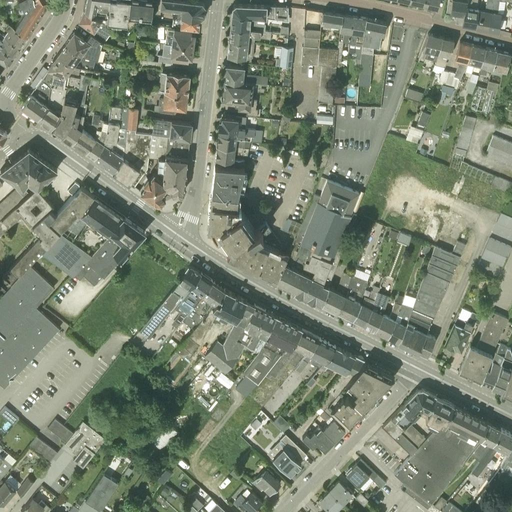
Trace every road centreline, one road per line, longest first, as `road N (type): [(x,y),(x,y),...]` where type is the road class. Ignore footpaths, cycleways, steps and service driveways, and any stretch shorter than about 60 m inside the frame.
road 1 (secondary): [(418,368),(178,235)]
road 2 (secondary): [(178,235),(198,170),(217,0)]
road 3 (residential): [(284,511),(418,368)]
road 4 (secondary): [(178,235),(43,137),(29,136)]
road 5 (residential): [(511,41),(335,0)]
road 6 (residential): [(29,136),(9,113),(7,96),(65,0)]
